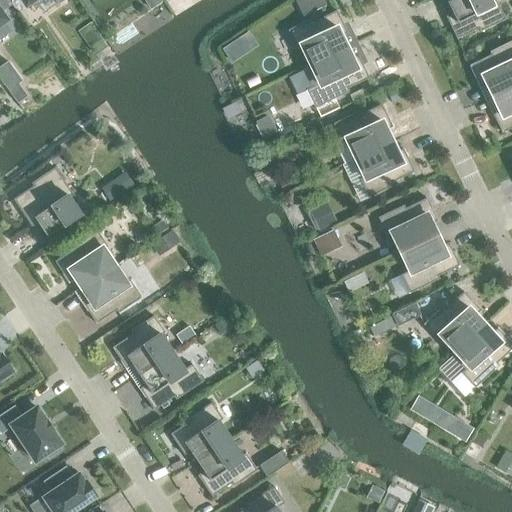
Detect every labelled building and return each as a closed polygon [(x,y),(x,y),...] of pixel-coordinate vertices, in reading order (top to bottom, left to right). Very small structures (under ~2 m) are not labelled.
[(0,0),(0,22),(5,19),(0,12),(0,11),(10,4),(6,0),(0,0)] [(159,0),(144,0),(150,9),(161,1),(159,0)] [(322,0),(295,0),(303,15),(325,4),(322,0)] [(490,0),(447,0),(446,1),(452,13),(445,16),(456,39),(478,28),(479,31),(504,19),(496,1),(491,3),(490,0)] [(300,46),(309,64),(345,47),(340,36),(347,33),(336,10),(314,21),(313,17),(287,30),(296,48),(300,46)] [(90,23),(78,31),(94,55),(106,47),(90,23)] [(486,84),(491,95),(511,85),(511,40),(489,51),(490,54),(469,65),(480,87),(486,84)] [(309,64),(305,66),(314,85),(305,89),(314,107),(348,91),(347,88),(368,77),(357,55),(351,58),(345,47),(309,64)] [(18,84),(8,90),(17,103),(27,96),(18,84)] [(511,85),(491,95),(497,107),(490,110),(501,132),(511,127),(511,85)] [(345,140),(354,158),(391,141),(385,130),(392,127),(381,104),(359,114),(358,111),(332,123),(341,142),(345,140)] [(268,116),(256,122),(264,138),(276,132),(268,116)] [(318,122),(304,128),(310,140),(324,134),(318,122)] [(391,141),(354,158),(363,177),(359,179),(368,197),(393,185),(392,182),(413,171),(402,149),(396,152),(391,141)] [(13,199),(33,229),(39,225),(46,236),(80,214),(68,196),(72,193),(54,167),(31,183),(33,186),(13,199)] [(112,180),(100,188),(109,201),(121,193),(112,180)] [(390,233),(399,252),(436,234),(430,223),(437,220),(426,198),(404,208),(403,205),(377,217),(386,235),(390,233)] [(326,202),(309,210),(318,229),(335,221),(326,202)] [(162,221),(148,230),(153,237),(167,228),(162,221)] [(74,278),(81,288),(114,266),(103,249),(107,246),(96,229),(72,245),(74,248),(54,261),(68,282),(74,278)] [(333,230),(313,240),(318,250),(338,241),(333,230)] [(170,232),(153,243),(160,253),(177,242),(170,232)] [(436,234),(399,252),(408,270),(400,275),(409,293),(438,279),(437,275),(458,265),(447,243),(441,246),(436,234)] [(114,266),(81,288),(88,298),(82,302),(96,323),(116,310),(118,313),(141,298),(130,280),(126,283),(114,266)] [(354,277),(345,281),(350,291),(358,287),(354,277)] [(440,336),(453,351),(483,324),(475,315),(480,310),(463,291),(445,307),(443,305),(422,324),(436,339),(440,336)] [(132,364),(138,375),(172,352),(160,335),(164,332),(153,316),(130,331),(132,334),(112,348),(126,368),(132,364)] [(225,318),(214,325),(220,333),(230,326),(225,318)] [(380,321),(369,327),(374,336),(385,331),(380,321)] [(483,324),(453,351),(455,352),(437,369),(464,397),(498,365),(496,363),(511,347),(511,344),(497,328),(491,333),(483,324)] [(188,326),(175,336),(181,344),(194,335),(188,326)] [(172,352),(138,375),(145,385),(139,389),(153,410),(173,396),(175,399),(203,381),(191,364),(183,369),(172,352)] [(0,378),(12,370),(1,354),(0,354),(0,378)] [(416,398),(410,408),(443,429),(449,419),(416,398)] [(189,451),(196,461),(230,439),(218,422),(222,419),(211,402),(188,418),(189,421),(169,434),(183,455),(189,451)] [(60,443),(36,407),(21,417),(14,406),(0,415),(0,431),(1,432),(11,425),(34,461),(45,454),(47,457),(59,449),(57,446),(60,443)] [(230,439),(196,461),(203,471),(197,475),(211,496),(231,483),(233,486),(256,470),(245,453),(241,456),(230,439)] [(259,465),(267,476),(288,462),(281,451),(259,465)] [(511,460),(503,456),(497,467),(511,475),(511,460)] [(65,467),(44,481),(51,492),(43,497),(53,511),(69,511),(95,495),(85,481),(83,482),(78,474),(72,478),(65,467)] [(341,474),(336,485),(343,488),(348,477),(341,474)] [(273,486),(245,504),(247,507),(239,511),(278,511),(276,508),(284,503),(273,486)] [(418,500),(412,511),(430,511),(433,507),(418,500)]
